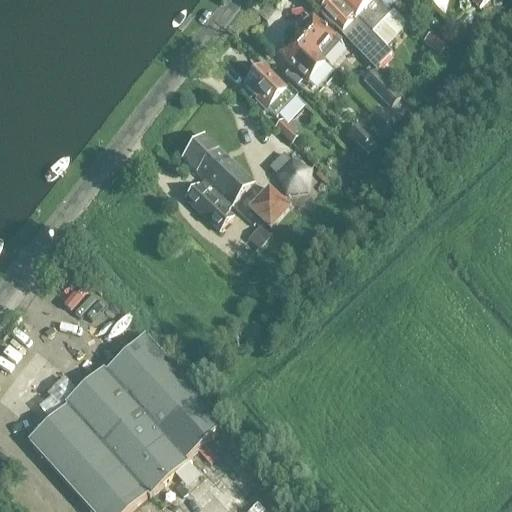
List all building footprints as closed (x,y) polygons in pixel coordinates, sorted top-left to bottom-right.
[(330,0),(333,2),(330,5),(329,4),(320,14),(335,28),(335,29),(339,33),(338,34),(376,71),(391,55),(372,36),(391,15),(375,0),(330,0)] [(379,0),(391,10),(397,3),(393,0),(379,0)] [(485,0),(469,0),(479,10),(487,2),(485,0)] [(339,44),(313,19),(295,39),(321,63),(339,44)] [(434,36),(426,45),(440,59),(448,51),(434,36)] [(321,63),(295,39),(278,57),(304,82),(321,63)] [(245,89),(258,103),(256,105),(266,114),(268,112),(277,122),(299,100),(289,90),(286,93),(263,71),(245,89)] [(390,110),(401,99),(375,72),(364,83),(390,110)] [(292,147),(299,140),(283,123),(276,130),(292,147)] [(358,128),(349,136),(361,149),(369,141),(358,128)] [(204,183),(199,188),(213,201),(217,195),(231,208),(253,184),(205,139),(183,163),(204,183)] [(286,197),(307,195),(310,174),(292,165),(284,157),(270,171),(277,179),(286,197)] [(226,213),(231,208),(217,195),(213,201),(199,188),(185,203),(219,234),(233,219),(226,213)] [(270,190),(249,213),(270,233),(292,209),(270,190)] [(262,230),(250,243),(259,252),(271,239),(262,230)] [(225,428),(145,339),(106,375),(103,372),(65,407),(67,410),(28,445),(87,511),(132,511),(147,499),(149,502),(189,466),(186,464),(225,428)] [(0,482),(13,466),(0,456),(0,511),(16,511),(7,502),(0,489),(0,482)]
